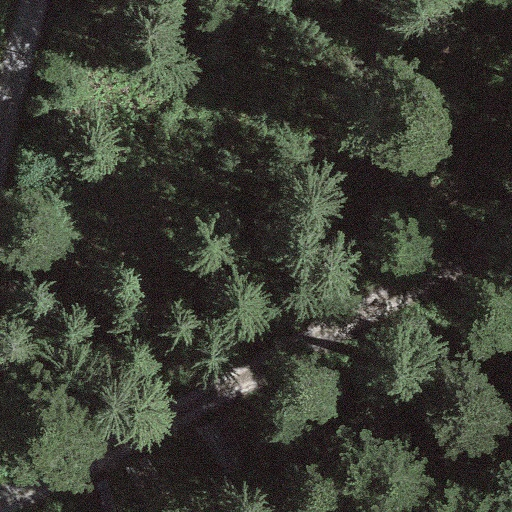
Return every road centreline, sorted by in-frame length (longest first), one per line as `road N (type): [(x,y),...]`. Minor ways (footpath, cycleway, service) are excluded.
road 1 (track): [(0,502),(76,478),(205,414),(511,231)]
road 2 (track): [(0,183),(54,0)]
